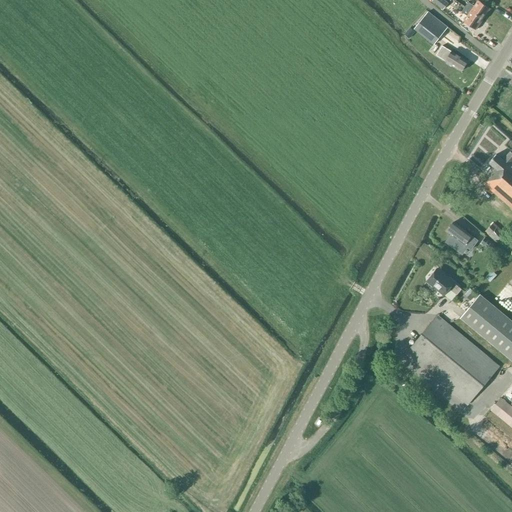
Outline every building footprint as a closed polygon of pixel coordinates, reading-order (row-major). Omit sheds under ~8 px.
[(445,0),(432,0),(432,2),(442,10),(448,3),(445,1),(445,0)] [(470,0),(466,8),(483,19),(490,9),(478,0),(478,1),(476,0),(470,0)] [(467,16),(463,22),(476,30),(483,19),(466,8),(465,7),(461,12),(467,16)] [(414,29),(434,44),(447,27),(428,12),(414,29)] [(491,28),(496,19),(489,14),(484,23),(491,28)] [(405,34),(409,38),(414,32),(410,28),(405,34)] [(461,71),(467,61),(452,51),(451,52),(442,46),(436,55),(446,61),(461,71)] [(511,153),(510,152),(503,160),(496,154),(489,162),(496,168),(489,176),(490,177),(484,184),(511,209),(511,153)] [(494,224),(503,233),(508,228),(498,219),(494,224)] [(451,236),(446,244),(462,256),(467,249),(470,251),(478,241),(453,222),(446,232),(451,236)] [(497,243),(503,236),(492,225),(485,231),(497,243)] [(489,241),(485,237),(480,243),(493,252),(497,246),(489,241)] [(437,269),(427,281),(444,295),(449,288),(457,295),(461,289),(454,283),(437,269)] [(511,288),(508,286),(500,297),(511,305),(511,288)] [(511,360),(511,321),(479,294),(460,318),(511,360)] [(499,367),(437,316),(406,353),(467,405),(499,367)] [(511,407),(500,398),(490,411),(511,429),(511,407)] [(511,432),(489,414),(483,421),(489,426),(477,427),(481,430),(487,429),(487,433),(494,433),(494,437),(497,437),(507,445),(510,445),(511,445),(511,453),(504,453),(511,458),(511,432)]
